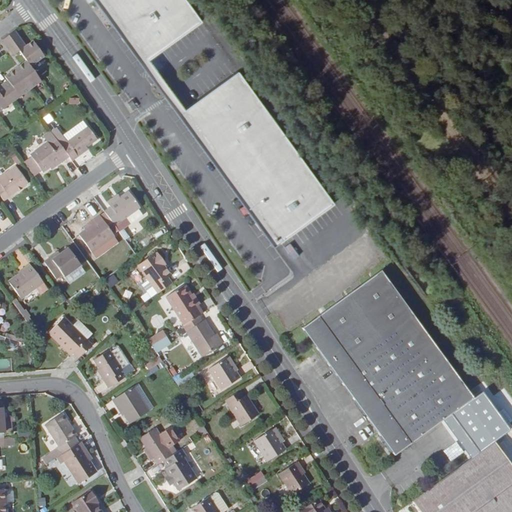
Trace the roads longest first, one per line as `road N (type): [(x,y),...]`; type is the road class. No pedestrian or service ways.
road 1 (unclassified): [(134,149),(375,511)]
road 2 (residential): [(0,387),(55,384),(75,393),(136,511)]
road 3 (unclassified): [(35,6),(134,149)]
road 4 (residential): [(0,245),(134,149)]
